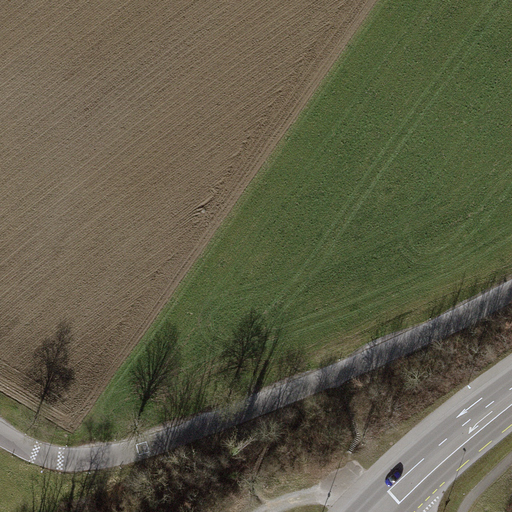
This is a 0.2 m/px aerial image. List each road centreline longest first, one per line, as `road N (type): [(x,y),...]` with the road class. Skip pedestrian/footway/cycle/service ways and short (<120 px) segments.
road 1 (unclassified): [(511,284),(334,375),(177,437),(99,459),(49,457),(0,432)]
road 2 (secondary): [(381,511),(511,400)]
